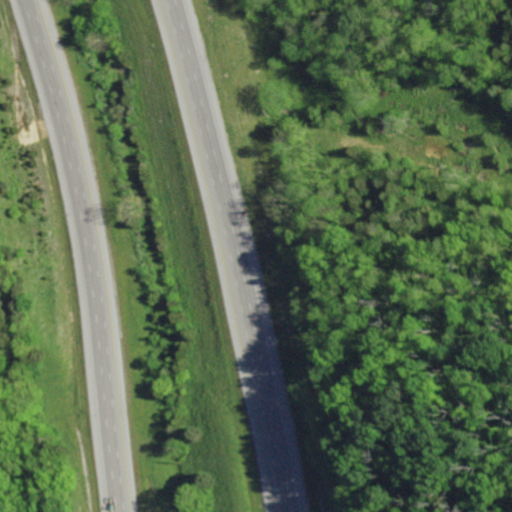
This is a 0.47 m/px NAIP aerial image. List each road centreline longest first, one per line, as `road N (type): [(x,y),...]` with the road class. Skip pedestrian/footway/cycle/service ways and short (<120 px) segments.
road 1 (motorway): [(291,511),(233,199),(180,0)]
road 2 (motorway): [(21,0),(64,140),(96,321),(114,511)]
